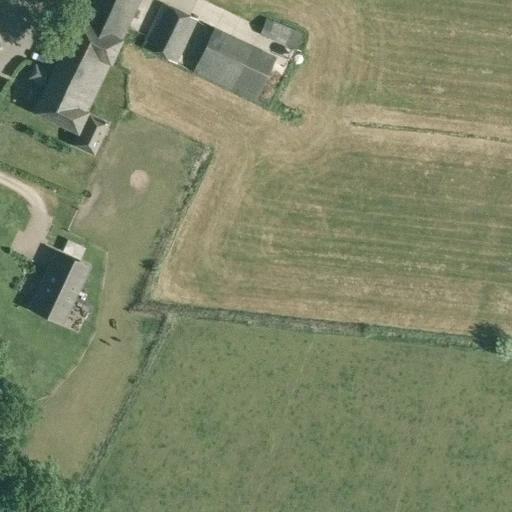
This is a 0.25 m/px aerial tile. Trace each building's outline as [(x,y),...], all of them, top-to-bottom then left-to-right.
[(86,0),(66,42),(110,63),(139,0),(86,0)] [(142,47),(175,63),(196,19),(162,3),(142,47)] [(259,37),(296,51),(303,32),(266,17),(259,37)] [(194,71),(255,100),(272,60),(248,49),(212,32),(194,71)] [(73,145),(93,154),(109,123),(87,112),(110,63),(66,42),(52,72),(35,64),(28,78),(46,86),(33,112),(78,133),(73,145)] [(30,308),(61,323),(87,267),(57,252),(30,308)]
